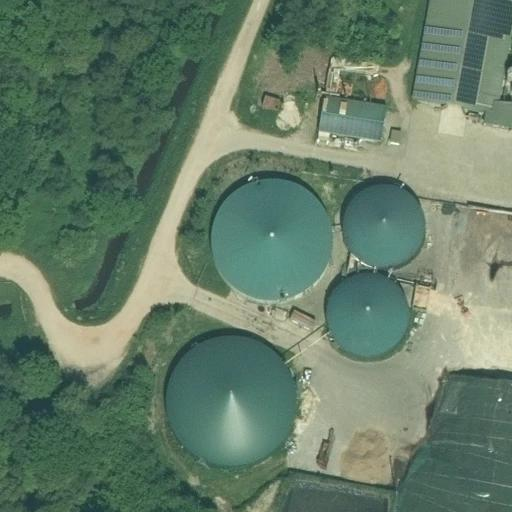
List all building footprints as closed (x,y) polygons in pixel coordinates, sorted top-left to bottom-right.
[(511,10),(511,0),(427,0),(408,106),(492,122),(511,10)] [(319,98),(312,135),(379,147),(385,110),(319,98)] [(205,243),(221,296),(267,306),(296,297),(300,278),(298,272),(310,269),(311,262),(300,260),(314,255),(313,250),(315,239),(313,233),(298,238),(294,223),(297,210),(291,190),(265,185),(214,200),(205,243)] [(398,263),(419,209),(373,191),(367,206),(377,209),(371,223),(362,220),(357,230),(372,236),(370,243),(376,245),(375,249),(387,254),(385,258),(398,263)] [(511,219),(487,216),(463,419),(496,423),(498,410),(511,411),(511,219)] [(331,359),(394,358),(392,303),(358,303),(359,322),(330,323),(331,359)] [(170,347),(171,466),(281,465),(280,398),(270,398),(270,347),(170,347)]
